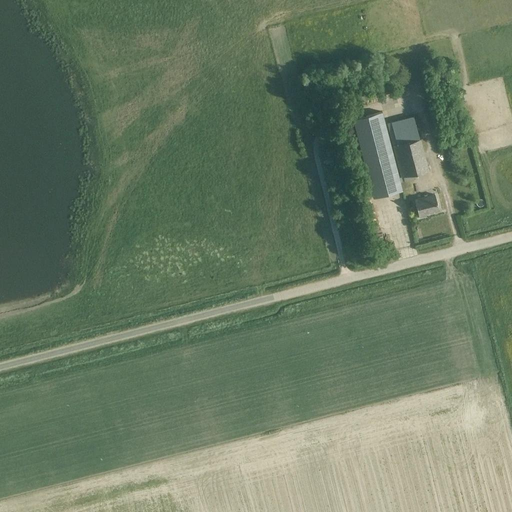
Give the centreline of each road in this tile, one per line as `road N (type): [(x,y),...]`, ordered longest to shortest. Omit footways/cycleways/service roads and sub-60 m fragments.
road 1 (unclassified): [(0,367),(511,237)]
road 2 (track): [(349,278),(314,153)]
